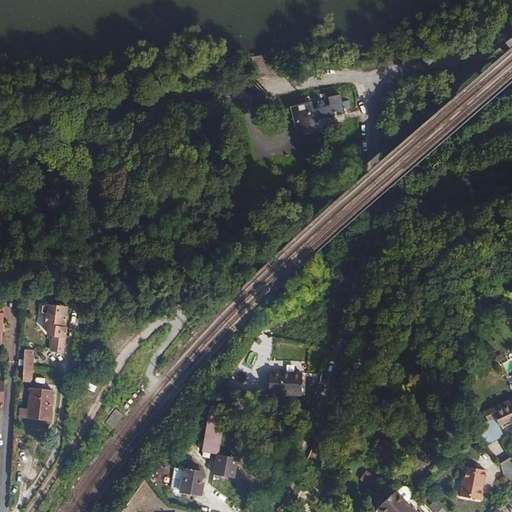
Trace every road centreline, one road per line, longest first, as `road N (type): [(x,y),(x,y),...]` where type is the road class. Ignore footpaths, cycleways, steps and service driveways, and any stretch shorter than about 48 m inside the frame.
road 1 (residential): [(371,76),(372,196),(352,319),(315,423),(265,511)]
road 2 (track): [(147,381),(186,317),(140,340),(28,511)]
road 3 (residential): [(371,76),(511,48)]
